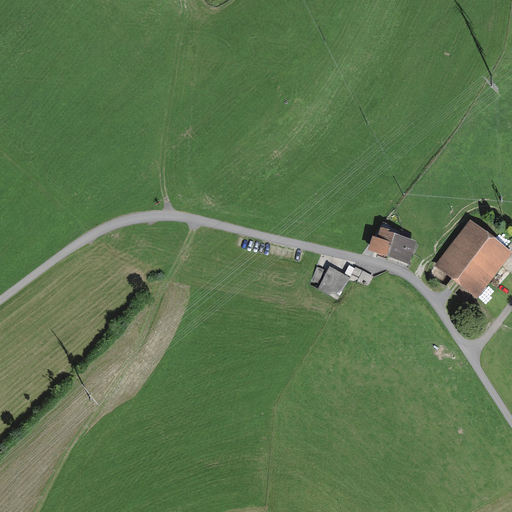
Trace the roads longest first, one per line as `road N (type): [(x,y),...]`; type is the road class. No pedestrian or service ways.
road 1 (residential): [(0,300),(90,234),(125,219),(198,219),(407,276),(434,301),(511,422)]
road 2 (track): [(36,511),(169,295),(198,219)]
